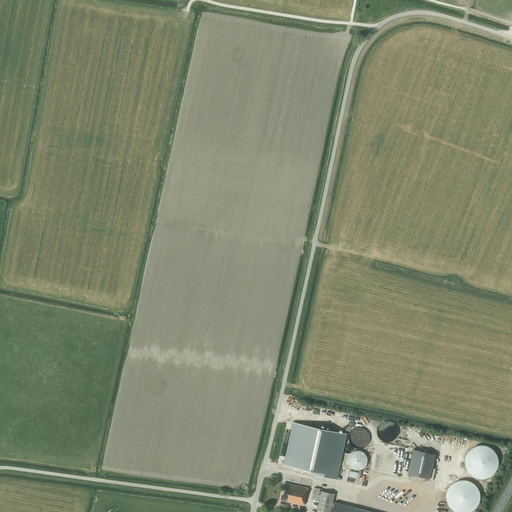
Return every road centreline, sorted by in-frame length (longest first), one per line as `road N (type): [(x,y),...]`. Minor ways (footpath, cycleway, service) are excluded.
road 1 (unclassified): [(255,501),(356,53),(376,27),(415,12),(511,37)]
road 2 (unclassified): [(0,468),(255,501)]
road 3 (track): [(376,27),(206,0)]
